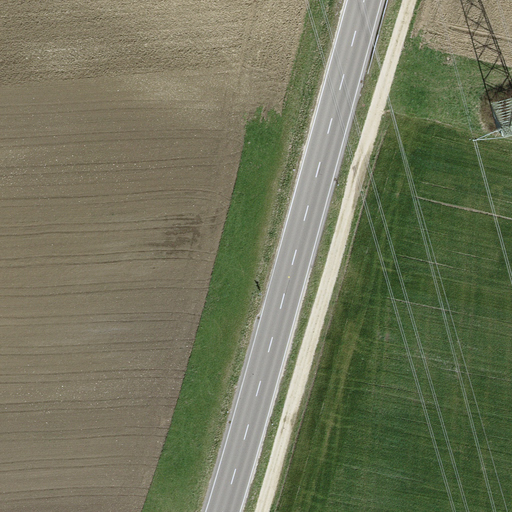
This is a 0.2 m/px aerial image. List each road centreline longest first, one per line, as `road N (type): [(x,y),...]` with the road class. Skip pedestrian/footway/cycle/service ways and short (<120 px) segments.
road 1 (track): [(264,511),(412,0)]
road 2 (tertiary): [(362,0),(221,511)]
